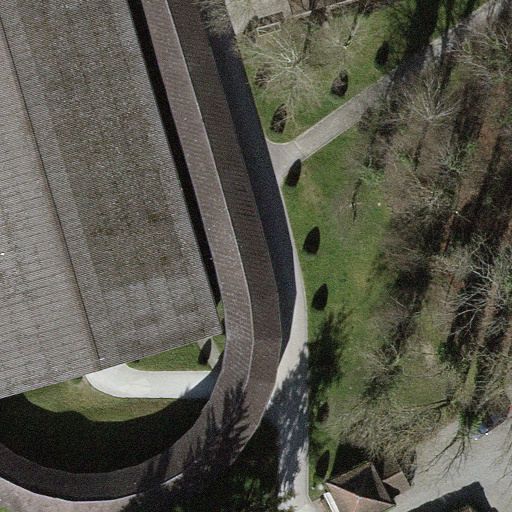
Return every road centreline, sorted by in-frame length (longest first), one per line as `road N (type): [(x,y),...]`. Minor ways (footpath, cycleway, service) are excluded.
road 1 (unknown): [(210,0),(292,272),(305,361),(293,511)]
road 2 (unknown): [(266,180),(511,17)]
